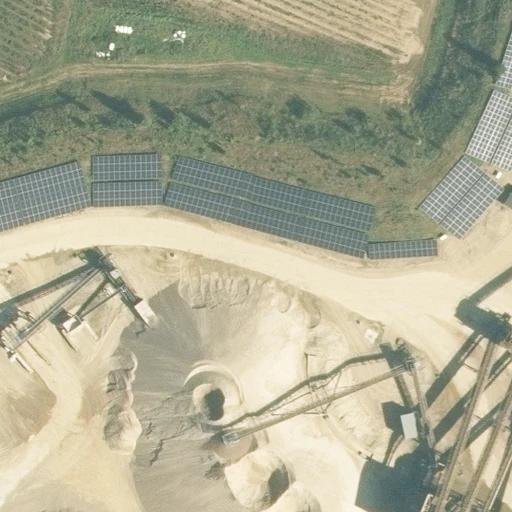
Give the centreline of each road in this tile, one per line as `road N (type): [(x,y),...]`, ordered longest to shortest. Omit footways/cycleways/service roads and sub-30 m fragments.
road 1 (unknown): [(354,293),(413,330),(511,488)]
road 2 (unknown): [(0,498),(64,439),(78,405),(61,362),(0,308)]
